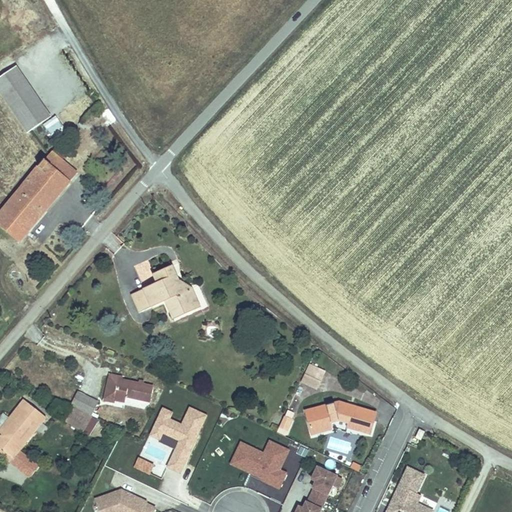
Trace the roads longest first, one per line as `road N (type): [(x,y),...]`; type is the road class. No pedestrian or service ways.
road 1 (unclassified): [(413,404),(239,262),(155,166)]
road 2 (unclassified): [(155,166),(0,351)]
road 3 (unclassified): [(314,0),(155,166)]
road 4 (track): [(51,0),(91,76),(155,166)]
